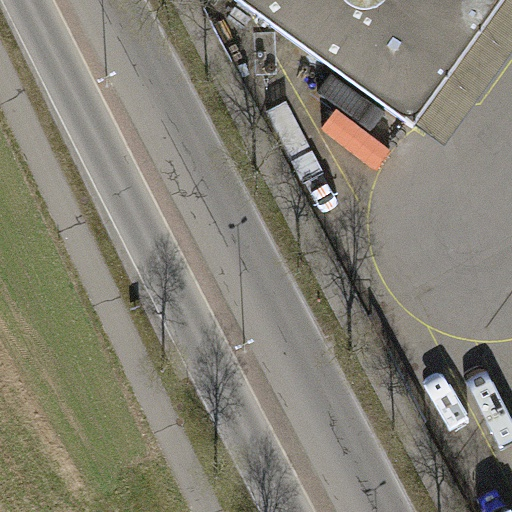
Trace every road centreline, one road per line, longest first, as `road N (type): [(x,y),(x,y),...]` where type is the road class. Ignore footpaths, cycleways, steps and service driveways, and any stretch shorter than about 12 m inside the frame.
road 1 (secondary): [(374,511),(109,0)]
road 2 (secondary): [(30,0),(293,511)]
